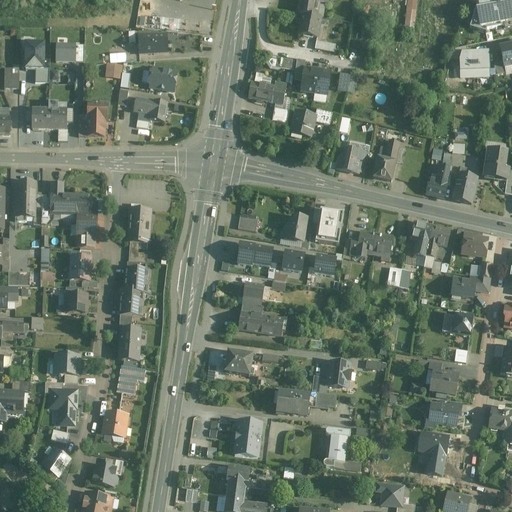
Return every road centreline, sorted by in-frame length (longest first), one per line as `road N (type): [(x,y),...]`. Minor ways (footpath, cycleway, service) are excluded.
road 1 (residential): [(69,511),(107,345),(117,162)]
road 2 (secondary): [(213,164),(157,511)]
road 3 (residential): [(505,228),(463,483),(511,500)]
road 4 (tertiary): [(213,164),(505,228)]
road 5 (secondary): [(240,0),(213,164)]
